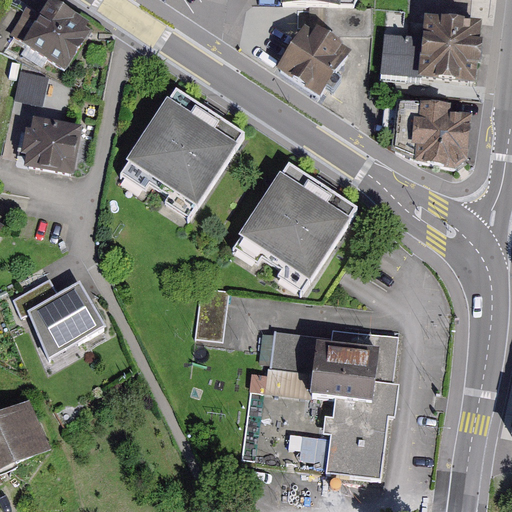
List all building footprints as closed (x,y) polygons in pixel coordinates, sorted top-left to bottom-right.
[(283,0),(283,11),(362,11),(361,0),(283,0)] [(97,34),(49,6),(24,48),(71,77),(97,34)] [(424,41),(387,38),(383,85),(480,92),(485,24),(425,19),(424,41)] [(352,59),(308,29),(277,73),(321,104),(352,59)] [(247,143),(175,96),(125,173),(197,220),(247,143)] [(420,112),(398,110),(393,155),(416,168),(457,177),(469,168),(474,123),(451,121),(452,111),(421,108),(420,112)] [(81,140),(36,131),(27,176),(72,184),(81,140)] [(360,216),(288,169),(238,246),(310,293),(360,216)] [(60,299),(51,283),(13,304),(22,320),(29,316),(60,299)] [(107,333),(81,287),(60,299),(29,316),(49,364),(107,333)] [(231,294),(202,290),(195,343),(224,346),(231,294)] [(334,341),(276,335),(271,381),(252,379),(251,396),(335,405),(333,422),(325,422),(324,437),(332,438),(328,478),(381,484),(388,421),(395,422),(399,388),(393,387),(399,342),(334,335),(334,341)] [(0,480),(53,459),(31,407),(0,419),(0,480)]
